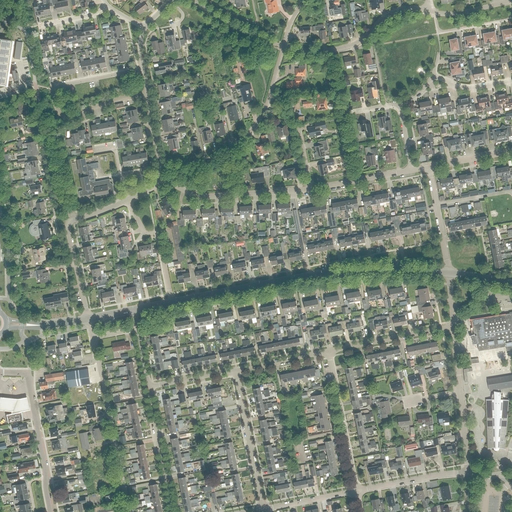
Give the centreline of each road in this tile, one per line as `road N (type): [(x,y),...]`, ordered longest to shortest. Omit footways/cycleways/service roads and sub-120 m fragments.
road 1 (tertiary): [(171,301),(333,272),(449,272)]
road 2 (residential): [(148,99),(58,119),(49,93),(143,69)]
road 3 (residential): [(179,188),(193,167),(251,131),(282,46)]
road 4 (residential): [(128,511),(93,336)]
road 5 (residential): [(50,511),(30,382),(21,372),(0,373)]
road 6 (residential): [(282,46),(344,48),(397,10),(427,11)]
road 7 (residential): [(263,509),(236,371)]
road 8 (residential): [(310,189),(206,196),(179,188)]
road 9 (residential): [(328,352),(455,327)]
road 10 (residential): [(172,511),(147,388)]
